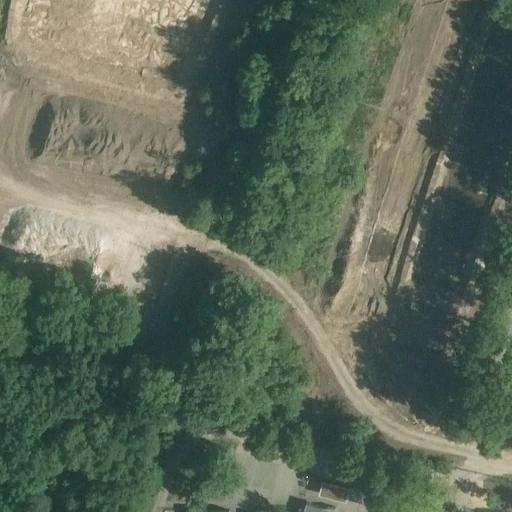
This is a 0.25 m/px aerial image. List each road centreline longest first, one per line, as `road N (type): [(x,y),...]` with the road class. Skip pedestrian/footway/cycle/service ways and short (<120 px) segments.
road 1 (residential): [(471,452),(384,423),(347,382),(288,289),(203,235),(159,342),(164,362),(210,423),(415,480),(467,474)]
road 2 (track): [(471,452),(511,319)]
